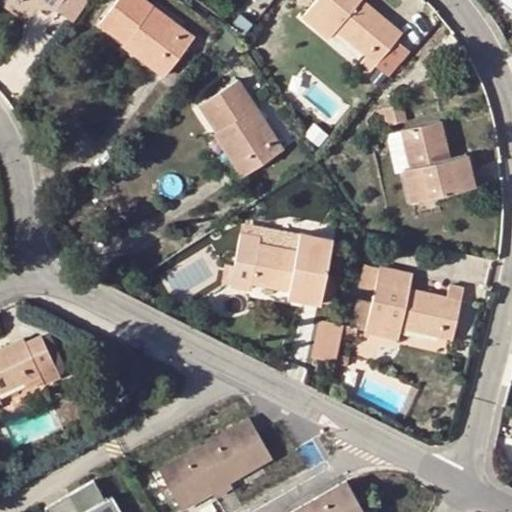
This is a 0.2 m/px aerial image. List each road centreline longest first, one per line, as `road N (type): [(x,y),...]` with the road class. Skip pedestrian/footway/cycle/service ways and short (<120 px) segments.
road 1 (residential): [(454,479),(38,273)]
road 2 (residential): [(511,292),(454,479)]
road 3 (residential): [(446,0),(481,36),(511,155)]
road 4 (residential): [(38,273),(19,163),(0,141)]
